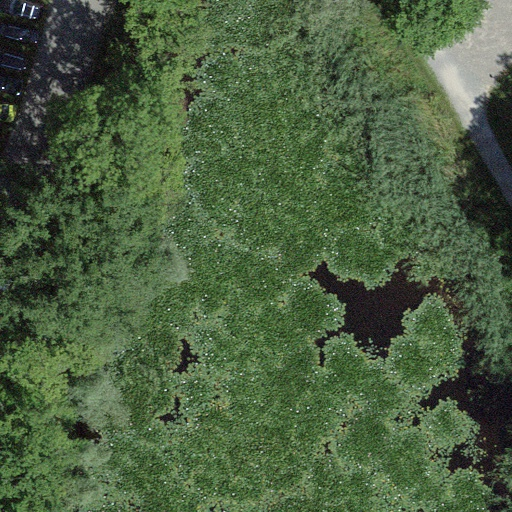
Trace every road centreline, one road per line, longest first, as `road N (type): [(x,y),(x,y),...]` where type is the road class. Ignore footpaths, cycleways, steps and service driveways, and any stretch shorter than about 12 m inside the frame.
road 1 (residential): [(84,0),(0,258)]
road 2 (track): [(511,183),(407,0)]
